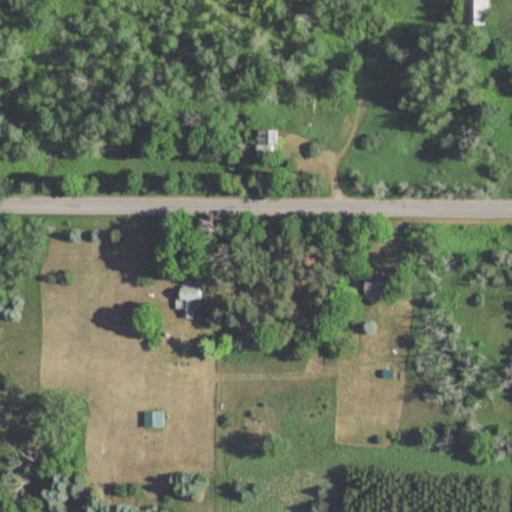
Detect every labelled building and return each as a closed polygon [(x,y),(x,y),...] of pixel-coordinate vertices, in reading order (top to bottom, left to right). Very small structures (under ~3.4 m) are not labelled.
[(491,25),(491,0),(462,0),(463,25),(491,25)] [(260,158),(279,158),(279,130),(260,130),(260,158)] [(389,299),(389,276),(367,276),(367,299),(389,299)] [(202,311),(202,285),(183,285),(183,298),(178,298),(178,310),(185,310),(185,319),(195,319),(195,311),(202,311)] [(165,411),(145,411),(145,429),(165,429),(165,411)]
